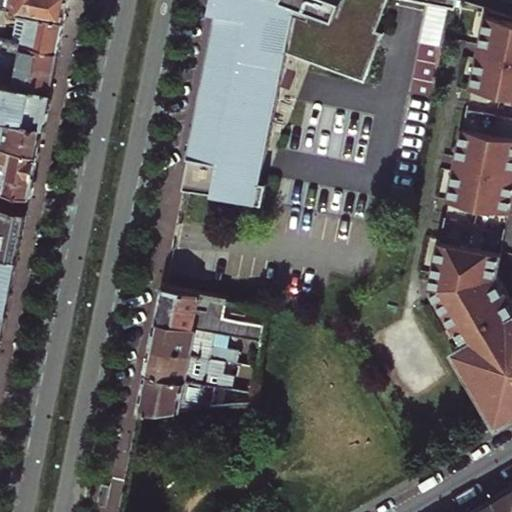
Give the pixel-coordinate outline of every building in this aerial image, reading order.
[(0,0),(0,7),(65,20),(68,0),(0,0)] [(375,30),(385,0),(221,0),(219,10),(238,14),(234,35),(227,34),(218,58),(198,163),(189,162),(184,188),(216,193),(216,192),(238,197),(238,199),(264,203),(268,182),(260,181),(277,97),(275,97),(276,93),(276,85),(276,78),(276,71),(275,65),(274,60),(273,48),(363,80),(375,47),(370,45),(375,30)] [(213,0),(212,9),(219,10),(221,0),(213,0)] [(0,38),(59,50),(65,20),(0,7),(0,38)] [(480,88),(511,94),(511,18),(505,17),(506,14),(488,8),(471,91),(479,92),(480,88)] [(227,34),(234,35),(238,14),(219,10),(212,45),(196,123),(189,162),(198,163),(218,58),(227,34)] [(370,45),(375,47),(381,32),(375,30),(370,45)] [(0,80),(51,91),(59,50),(0,38),(0,52),(2,53),(0,64),(0,63),(0,80)] [(0,117),(44,126),(51,91),(0,80),(0,117)] [(472,128),(511,136),(511,94),(480,88),(479,92),(471,91),(464,123),(472,125),(472,128)] [(0,144),(39,152),(44,126),(0,117),(0,144)] [(456,201),(508,211),(511,193),(511,136),(472,128),(472,125),(464,123),(448,203),(456,204),(456,201)] [(0,190),(30,196),(39,152),(0,144),(0,190)] [(0,254),(17,258),(30,196),(0,190),(0,254)] [(448,240),(500,251),(508,211),(456,201),(456,204),(448,203),(441,236),(449,237),(448,240)] [(511,300),(496,273),(500,251),(448,240),(449,237),(441,236),(433,274),(439,275),(443,293),(438,297),(465,343),(455,349),(498,422),(511,414),(511,300)] [(0,284),(12,287),(17,258),(0,254),(0,284)] [(438,297),(443,293),(439,275),(433,274),(431,285),(438,297)] [(0,310),(7,312),(12,287),(0,284),(0,310)] [(264,328),(219,319),(223,300),(163,288),(157,320),(244,338),(262,341),(264,328)] [(241,351),(244,338),(157,320),(152,344),(240,360),(241,351)] [(234,389),(240,360),(152,344),(147,372),(205,384),(234,389)] [(139,411),(200,407),(205,384),(147,372),(139,411)] [(511,511),(511,485),(493,496),(502,511),(511,511)] [(502,511),(493,496),(466,511),(502,511)]
